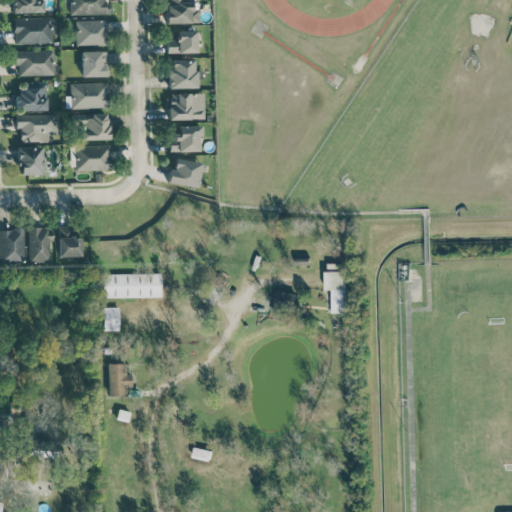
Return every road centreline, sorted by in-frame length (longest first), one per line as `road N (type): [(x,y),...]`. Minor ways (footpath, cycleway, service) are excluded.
road 1 (residential): [(132,0),(136,160),(129,181)]
road 2 (residential): [(0,197),(100,196),(129,181)]
